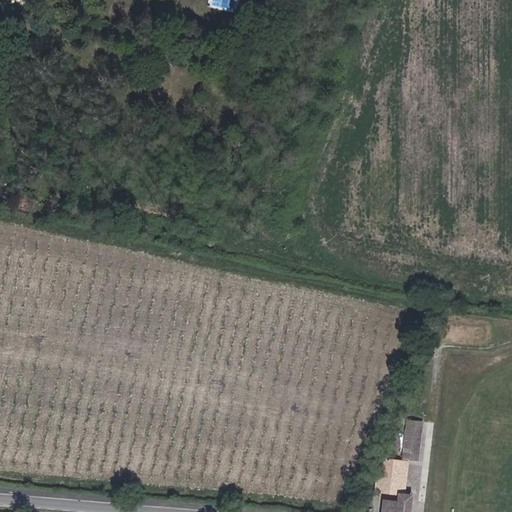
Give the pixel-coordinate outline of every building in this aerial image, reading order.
[(54,212),(57,202),(47,200),(45,209),(54,212)] [(419,461),(423,421),(407,419),(403,459),(419,461)] [(399,494),(403,461),(380,459),(376,491),(399,494)] [(404,494),(408,462),(403,461),(399,494),(404,494)] [(413,503),(413,495),(404,494),(399,494),(398,501),(413,503)] [(411,511),(413,503),(398,501),(384,500),(382,511),(411,511)]
